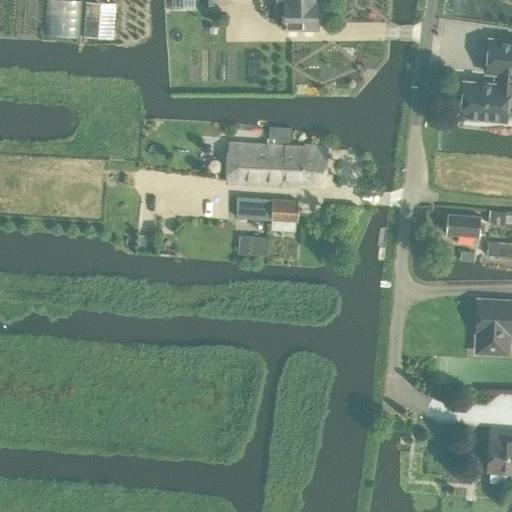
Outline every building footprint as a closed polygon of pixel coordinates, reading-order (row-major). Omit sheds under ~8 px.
[(317,29),(316,0),(276,0),(276,9),(284,9),(285,30),(317,29)] [(86,2),(83,37),(113,39),(115,4),(86,2)] [(464,82),(461,116),(466,117),(465,120),(478,121),(478,118),(506,121),(507,115),(511,114),(511,41),(489,39),(486,72),(495,73),(494,85),(464,82)] [(282,185),(286,128),(269,127),(268,145),(229,143),(226,182),(282,185)] [(305,147),(290,146),(291,129),(286,128),(282,185),(323,187),(327,146),(305,145),(305,147)] [(270,219),(271,199),(236,196),(235,216),(270,219)] [(297,221),(298,201),(271,199),(270,219),(297,221)] [(354,227),(356,205),(329,203),(328,225),(354,227)] [(504,225),(505,212),(489,210),(488,224),(504,225)] [(482,233),(483,223),(479,223),(480,216),(448,213),(446,234),(478,237),(478,233),(482,233)] [(267,255),(268,237),(239,236),(238,254),(267,255)] [(511,244),(487,242),(486,255),(511,257),(511,244)] [(511,331),(511,303),(478,302),(476,330),(479,330),(478,350),(506,352),(507,332),(511,331)] [(511,439),(490,439),(488,470),(511,472),(511,439)]
